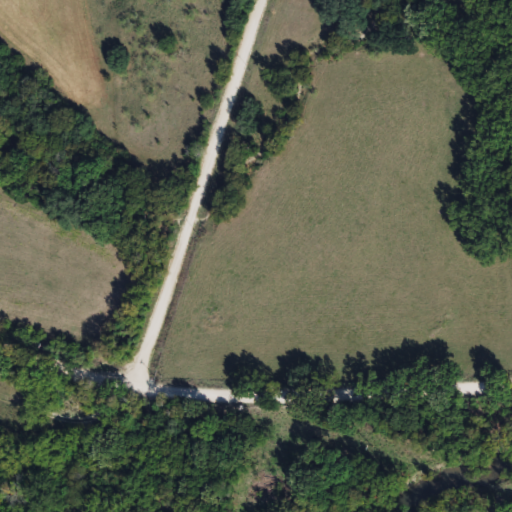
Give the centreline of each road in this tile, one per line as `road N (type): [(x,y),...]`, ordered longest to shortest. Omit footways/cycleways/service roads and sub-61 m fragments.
road 1 (residential): [(511,388),(296,403),(176,401),(0,353)]
road 2 (residential): [(128,393),(259,0)]
